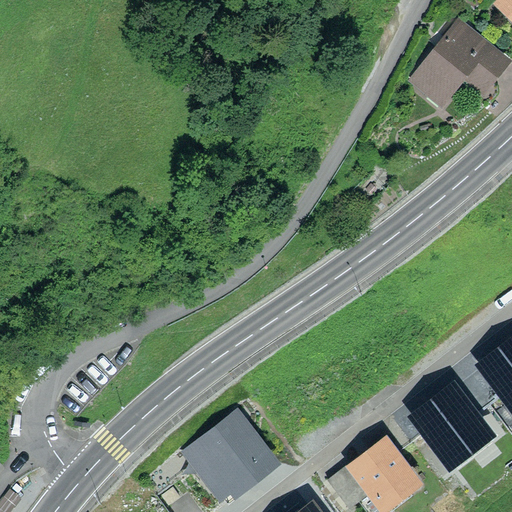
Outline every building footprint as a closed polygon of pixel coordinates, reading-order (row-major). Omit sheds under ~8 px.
[(511,0),(506,0),(503,3),(511,12),(511,0)] [(464,74),(483,90),(506,61),(458,23),(446,39),(436,31),(428,40),(438,48),(413,79),(441,102),(464,74)] [(511,401),(511,343),(484,365),(511,401)] [(447,457),(483,429),(453,389),(417,417),(447,457)] [(236,486),(268,462),(236,421),(204,445),(236,486)] [(353,467),(382,505),(415,480),(386,442),(353,467)]
